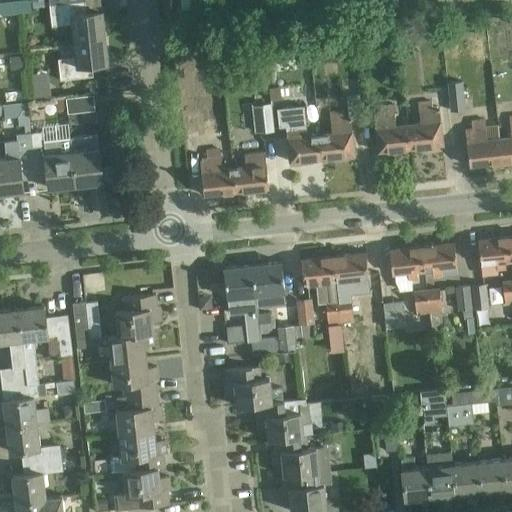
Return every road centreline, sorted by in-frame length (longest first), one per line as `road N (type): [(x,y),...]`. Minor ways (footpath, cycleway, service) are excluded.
road 1 (tertiary): [(176,236),(511,199)]
road 2 (residential): [(221,511),(214,436),(195,400),(176,236)]
road 3 (residential): [(176,236),(141,0)]
road 4 (tertiary): [(0,258),(176,236)]
